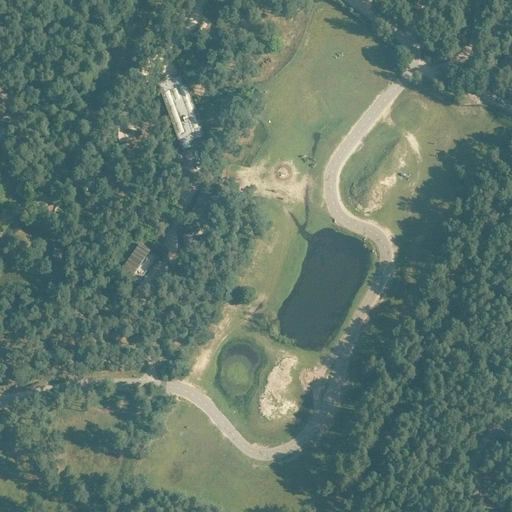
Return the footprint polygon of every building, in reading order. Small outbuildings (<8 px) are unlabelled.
[(511,54),(508,52),(496,73),(509,80),(511,75),(511,54)] [(167,83),(158,86),(159,90),(160,92),(166,110),(180,147),(182,153),(191,149),(189,144),(205,138),(203,134),(193,107),(191,101),(187,89),(182,77),(173,81),(172,79),(171,77),(166,79),(167,83)] [(0,126),(0,145),(14,129),(4,121),(0,126)] [(202,190),(189,219),(198,223),(212,195),(202,190)] [(195,234),(182,236),(185,256),(186,263),(199,261),(195,234)] [(151,253),(140,245),(120,274),(130,281),(151,253)]
